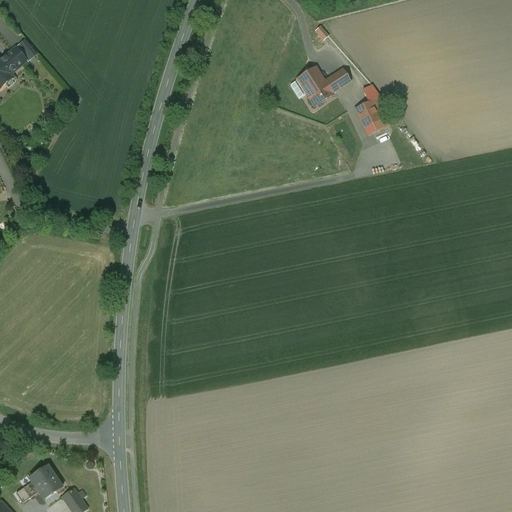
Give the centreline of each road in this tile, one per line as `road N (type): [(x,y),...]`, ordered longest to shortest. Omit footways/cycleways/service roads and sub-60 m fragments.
road 1 (tertiary): [(118,441),(124,287),(137,200),(196,0)]
road 2 (unclassified): [(0,420),(53,437),(118,441)]
